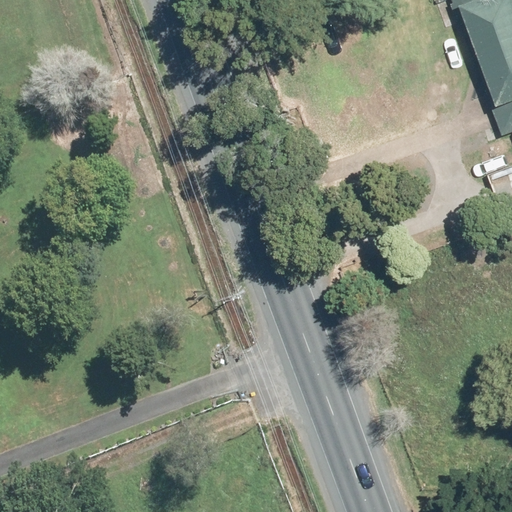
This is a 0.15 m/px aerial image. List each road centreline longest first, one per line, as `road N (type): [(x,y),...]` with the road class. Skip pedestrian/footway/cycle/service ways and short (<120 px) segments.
road 1 (secondary): [(169,0),(358,511)]
road 2 (unknown): [(295,341),(0,455)]
